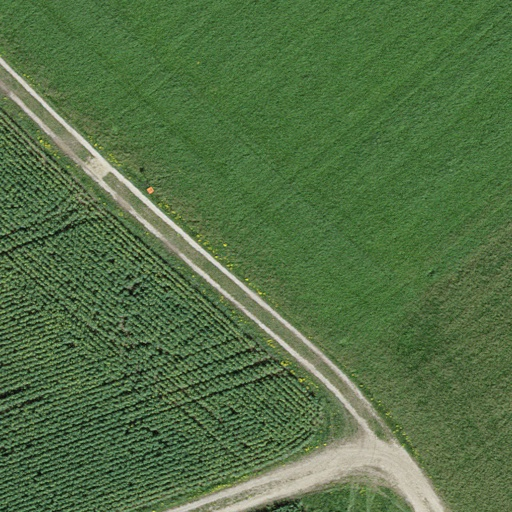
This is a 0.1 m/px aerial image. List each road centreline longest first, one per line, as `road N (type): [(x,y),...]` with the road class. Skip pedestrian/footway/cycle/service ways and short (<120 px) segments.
road 1 (track): [(0,87),(353,454),(381,511)]
road 2 (track): [(353,454),(191,511)]
